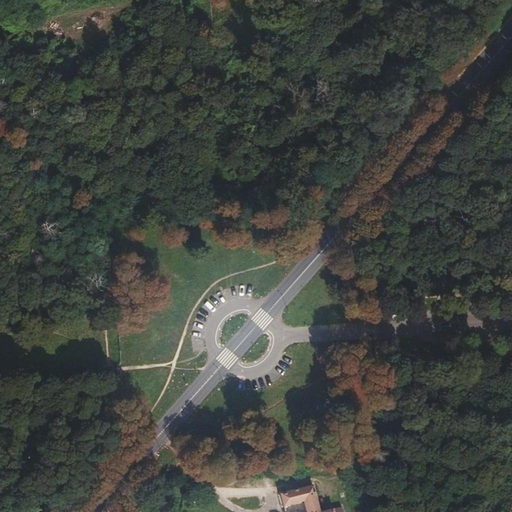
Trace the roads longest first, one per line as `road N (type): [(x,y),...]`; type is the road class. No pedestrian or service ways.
road 1 (secondary): [(266,310),(511,31)]
road 2 (track): [(426,0),(394,68),(361,103),(266,170)]
road 3 (unclassified): [(279,335),(511,327)]
road 4 (track): [(383,333),(391,396),(423,438),(511,463)]
road 5 (secondary): [(91,511),(219,365)]
road 6 (track): [(107,304),(108,256),(95,220),(82,196),(26,153)]
road 7 (track): [(266,170),(175,190),(95,220)]
road 8 (track): [(0,266),(107,304),(108,368)]
road 9 (track): [(383,333),(384,301),(511,294)]
road 10 (track): [(511,355),(384,363)]
